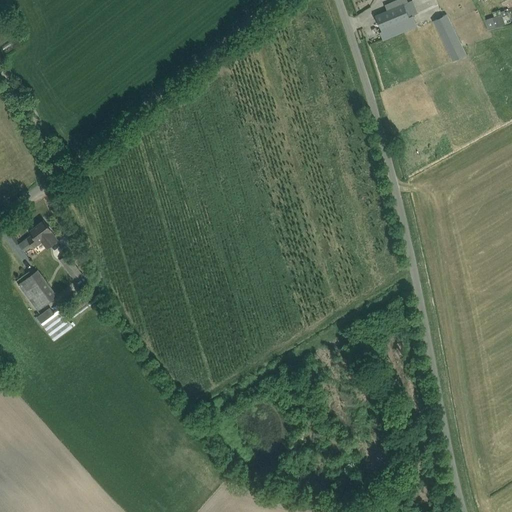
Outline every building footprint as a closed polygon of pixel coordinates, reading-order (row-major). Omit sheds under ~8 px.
[(387,11),(375,16),(381,31),(379,32),(383,40),(392,36),(395,35),(418,26),(413,14),(418,12),(412,0),(408,2),(407,0),(396,0),(394,1),(385,5),(387,11)] [(446,14),(432,21),(453,61),(466,54),(446,14)] [(491,18),(495,24),(501,20),(497,14),(491,18)] [(422,25),(433,55),(443,52),(432,21),(422,25)] [(511,23),(490,29),(494,43),(511,37),(511,23)] [(489,55),(477,55),(477,65),(489,65),(489,55)] [(34,247),(42,241),(47,247),(57,239),(51,231),(52,230),(44,220),(29,231),(32,235),(28,238),(34,247)] [(67,253),(59,259),(76,281),(84,275),(67,253)] [(19,284),(38,310),(57,295),(38,270),(19,284)] [(54,313),(50,306),(37,316),(42,322),(54,313)]
